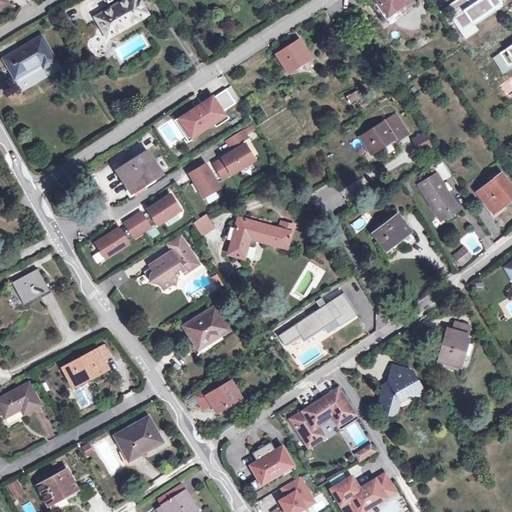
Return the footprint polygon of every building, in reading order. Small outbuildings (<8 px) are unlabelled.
[(107,23),(114,35),(148,14),(140,0),(124,0),(95,17),(101,27),(107,23)] [(387,21),(415,3),(413,0),(377,0),(379,2),(376,4),(387,21)] [(468,0),(456,0),(448,6),(455,16),(454,17),(462,30),(501,4),(502,3),(500,0),(479,0),(472,5),(468,0)] [(454,17),(452,19),(465,39),(478,30),(475,25),(503,6),(501,4),(462,30),(454,17)] [(107,38),(114,35),(107,23),(101,27),(107,38)] [(44,67),(55,61),(41,37),(4,59),(15,78),(42,63),(44,67)] [(299,41),(278,55),(288,71),(309,58),(299,41)] [(511,44),(499,53),(508,66),(511,63),(511,44)] [(499,53),(493,56),(502,70),(508,66),(499,53)] [(226,90),(182,119),(192,135),(214,121),(222,115),(221,113),(235,104),(226,90)] [(361,98),(363,97),(359,91),(346,97),(350,105),(361,100),(361,98)] [(391,118),(404,137),(409,134),(396,113),(390,117),(391,118)] [(214,121),(217,125),(225,120),(222,115),(214,121)] [(404,137),(391,118),(361,138),(372,154),(395,139),(396,142),(404,137)] [(188,138),(192,135),(182,119),(177,122),(188,138)] [(230,149),(247,139),(242,131),(225,141),(230,149)] [(422,134),(411,140),(419,153),(430,147),(422,134)] [(222,160),(232,174),(254,159),(245,145),(222,160)] [(148,152),(117,171),(132,193),(162,174),(148,152)] [(214,165),(223,180),(232,174),(222,160),(214,165)] [(205,197),(219,188),(205,165),(191,174),(205,197)] [(437,174),(420,185),(441,220),(449,220),(455,217),(458,210),(437,174)] [(511,186),(502,174),(480,192),(495,212),(511,199),(511,186)] [(149,210),(158,225),(180,210),(171,196),(149,210)] [(125,224),(134,238),(150,228),(141,213),(125,224)] [(207,215),(194,224),(201,234),(214,226),(207,215)] [(401,238),(403,242),(407,247),(416,240),(398,216),(375,234),(386,249),(401,238)] [(239,218),(236,231),(233,240),(229,254),(245,259),(251,238),(288,248),(294,226),(287,224),(285,231),(239,218)] [(119,229),(97,244),(106,258),(128,244),(119,229)] [(166,246),(171,252),(176,259),(183,255),(190,250),(179,236),(166,246)] [(401,238),(386,249),(389,253),(403,242),(401,238)] [(465,247),(461,250),(468,258),(472,255),(465,247)] [(190,250),(183,255),(192,269),(199,264),(190,250)] [(461,250),(455,255),(462,263),(468,258),(461,250)] [(192,269),(183,255),(176,259),(171,252),(150,266),(151,267),(153,271),(151,272),(150,278),(159,280),(164,288),(171,283),(175,284),(178,274),(182,271),(185,274),(192,269)] [(153,271),(151,267),(145,270),(150,278),(151,272),(153,271)] [(38,269),(12,282),(24,304),(50,291),(38,269)] [(314,304),(269,332),(273,339),(278,337),(282,344),(299,334),(302,338),(322,326),(325,331),(355,313),(342,291),(336,295),(333,291),(321,299),(319,296),(312,300),(314,304)] [(209,340),(228,329),(216,308),(186,327),(199,348),(210,342),(209,340)] [(454,331),(468,335),(470,327),(456,323),(454,331)] [(413,329),(405,335),(412,343),(419,337),(413,329)] [(460,366),(468,335),(454,331),(449,330),(445,344),(441,362),(448,363),(460,366)] [(98,349),(63,368),(73,388),(109,369),(98,349)] [(391,385),(384,389),(380,403),(382,403),(381,405),(386,414),(392,416),(398,412),(400,405),(398,405),(399,401),(413,394),(421,399),(426,395),(419,382),(416,381),(416,378),(414,374),(407,372),(408,370),(393,366),(389,381),(389,382),(391,385)] [(203,409),(207,407),(213,408),(217,413),(242,398),(228,376),(218,382),(222,388),(216,392),(212,385),(204,390),(195,396),(203,409)] [(24,414),(41,405),(29,384),(0,398),(0,408),(5,418),(21,409),(24,414)] [(305,439),(318,430),(315,425),(333,414),(339,423),(353,415),(353,414),(337,389),(323,397),(325,401),(322,403),(321,402),(293,420),(296,424),(294,425),(297,430),(299,429),(305,439)] [(353,415),(339,423),(341,426),(355,418),(353,415)] [(148,418),(116,436),(129,461),(162,442),(148,418)] [(318,430),(305,439),(309,445),(322,436),(318,430)] [(296,469),(283,446),(276,450),(271,442),(252,453),(257,462),(250,466),(262,486),(272,479),(271,478),(283,470),(286,475),(296,469)] [(88,455),(94,451),(90,443),(83,447),(88,455)] [(357,455),(361,461),(374,453),(370,446),(357,455)] [(67,469),(37,486),(48,505),(78,489),(67,469)] [(271,478),(272,479),(274,483),(286,475),(283,470),(271,478)] [(300,477),(281,488),(287,497),(280,501),(286,511),(298,511),(315,502),(300,477)] [(393,491),(384,477),(359,492),(352,479),(334,490),(346,511),(357,511),(361,510),(393,491)] [(17,480),(8,484),(14,495),(23,491),(17,480)] [(166,511),(195,511),(198,510),(181,485),(159,500),(163,506),(166,511)]
